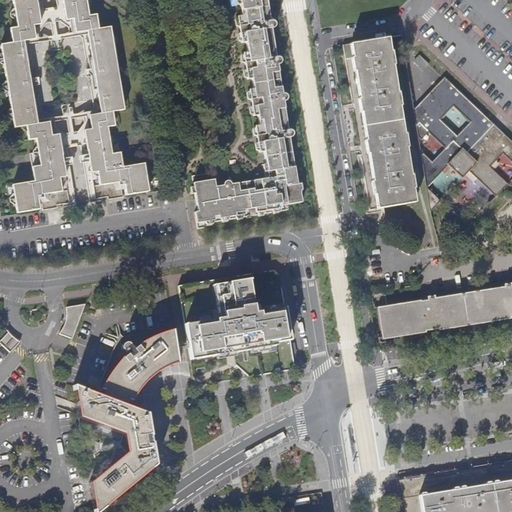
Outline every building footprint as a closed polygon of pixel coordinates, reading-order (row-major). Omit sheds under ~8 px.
[(12,0),(17,27),(10,28),(12,42),(1,45),(14,127),(26,125),(28,139),(36,138),(37,153),(29,154),(31,168),(69,161),(64,133),(56,135),(54,121),(43,123),(29,39),(43,37),(40,23),(46,22),(42,0),(12,0)] [(86,0),(56,0),(60,20),(66,19),(68,33),(82,31),(95,114),(82,117),(84,130),(78,131),(83,159),(119,154),(117,140),(109,141),(106,127),(114,125),(111,111),(124,109),(110,27),(98,29),(96,14),(89,15),(86,0)] [(239,0),(242,16),(237,17),(241,44),(246,43),(248,52),(243,53),(248,79),(252,78),(254,89),(249,90),(253,115),(258,115),(260,125),(255,126),(259,152),(264,152),(266,164),(264,164),(266,179),(232,184),(231,183),(229,182),(227,182),(226,182),(225,183),(223,184),(223,186),(215,187),(214,180),(193,183),(198,213),(195,213),(197,229),(205,228),(205,225),(289,211),(289,205),(302,203),(300,194),(302,190),(301,184),(297,185),(290,137),(291,137),(292,135),(293,134),(292,133),(292,131),(291,130),(290,129),(288,129),(284,102),(285,102),(286,101),(287,99),(286,98),(286,97),(285,96),(284,95),(282,94),(278,65),(279,64),(280,63),(280,62),(280,60),(279,59),(278,58),(277,57),(276,57),(272,29),(273,28),(274,27),(274,25),(274,24),(273,22),(272,22),(271,21),(270,21),(266,0),(239,0)] [(51,36),(53,47),(62,45),(60,34),(51,36)] [(390,51),(388,38),(343,45),(345,59),(351,58),(353,72),(355,72),(359,100),(358,100),(360,113),(361,113),(366,141),(364,141),(367,155),(369,155),(373,183),(371,183),(373,196),(375,196),(377,209),(415,203),(412,189),(414,188),(411,174),(410,175),(406,148),(407,147),(405,133),(403,133),(399,106),(401,105),(399,93),(397,92),(392,64),(394,64),(392,51),(390,51)] [(418,142),(428,132),(444,147),(431,161),(423,153),(420,155),(425,187),(430,211),(431,211),(441,200),(427,187),(447,165),(461,178),(468,171),(495,196),(508,183),(490,167),(502,153),(511,162),(511,140),(444,76),(413,110),(418,142)] [(61,109),(63,120),(72,118),(71,107),(61,109)] [(83,159),(85,173),(122,167),(119,154),(83,159)] [(31,168),(34,181),(71,175),(69,161),(31,168)] [(122,167),(85,173),(90,199),(107,197),(107,200),(123,197),(120,182),(123,182),(126,195),(148,192),(143,164),(122,167)] [(71,175),(34,181),(11,185),(16,213),(38,209),(36,195),(40,195),(43,210),(58,208),(57,205),(75,202),(71,175)] [(296,368),(278,269),(176,285),(194,386),(296,368)] [(503,283),(503,286),(504,291),(511,290),(511,285),(510,282),(503,283)] [(511,285),(511,290),(504,291),(503,286),(435,297),(435,302),(427,303),(427,299),(420,301),(420,299),(387,305),(384,291),(370,294),(372,307),(376,306),(382,339),(424,332),(425,330),(437,328),(438,330),(510,318),(510,317),(511,316),(511,285)] [(426,296),(427,299),(427,303),(435,302),(435,297),(434,294),(426,296)] [(61,330),(59,333),(72,338),(84,303),(75,305),(66,306),(66,310),(66,313),(66,318),(65,322),(63,327),(61,330)] [(103,390),(102,395),(130,405),(132,399),(136,393),(139,389),(142,385),(146,380),(150,377),(155,373),(161,371),(166,368),(171,366),(178,364),(172,328),(169,329),(164,331),(159,333),(151,336),(145,339),(137,344),(137,345),(133,348),(129,343),(128,343),(127,342),(125,342),(124,343),(122,344),(122,346),(121,348),(126,354),(122,358),(121,357),(115,364),(110,372),(104,380),(101,386),(100,387),(100,389),(103,390)] [(8,332),(0,340),(0,342),(1,344),(9,352),(19,343),(19,341),(16,339),(13,337),(10,335),(8,332)] [(154,449),(150,429),(147,412),(130,405),(102,395),(73,383),(78,417),(125,435),(123,438),(124,448),(128,450),(89,482),(93,511),(97,511),(156,464),(154,449)] [(511,511),(511,464),(400,482),(404,511),(511,511)]
